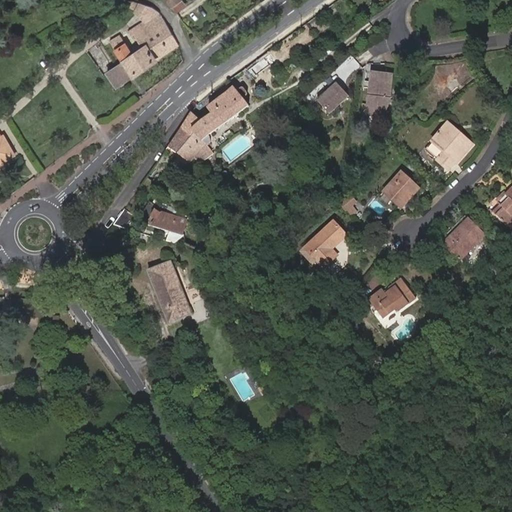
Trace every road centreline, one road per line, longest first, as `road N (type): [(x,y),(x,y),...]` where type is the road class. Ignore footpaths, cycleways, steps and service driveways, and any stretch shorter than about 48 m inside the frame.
road 1 (tertiary): [(62,229),(74,207),(178,104),(316,0)]
road 2 (tertiary): [(279,0),(198,62),(61,196),(38,206)]
road 3 (residential): [(95,325),(218,511)]
road 4 (residential): [(511,118),(485,166),(408,237)]
road 5 (residential): [(406,0),(396,33),(415,53),(511,38)]
